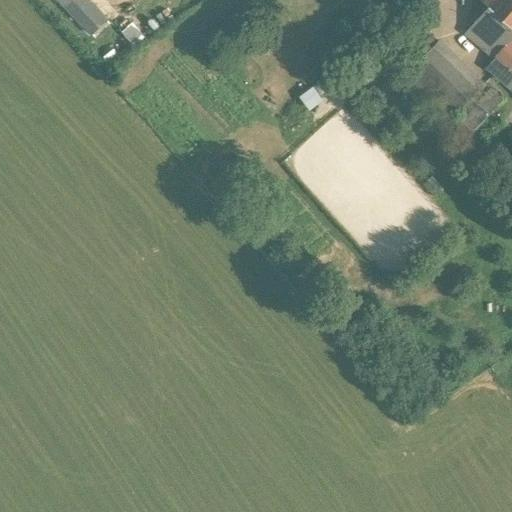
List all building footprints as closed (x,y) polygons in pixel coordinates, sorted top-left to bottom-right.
[(57,0),(90,35),(109,17),(92,0),(57,0)] [(511,0),(481,0),(488,6),(468,30),(497,55),(486,68),(511,90),(511,0)] [(341,38),(353,54),(377,35),(366,20),(341,38)] [(452,121),(486,85),(439,40),(422,58),(452,88),(436,106),(452,121)] [(110,81),(119,74),(114,67),(105,74),(110,81)] [(311,106),(334,88),(325,76),(301,94),(311,106)]
